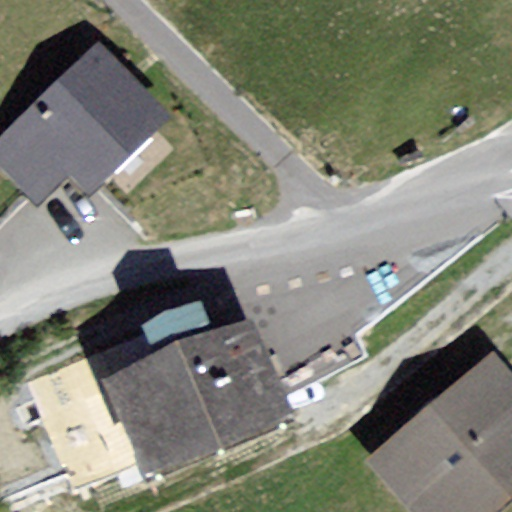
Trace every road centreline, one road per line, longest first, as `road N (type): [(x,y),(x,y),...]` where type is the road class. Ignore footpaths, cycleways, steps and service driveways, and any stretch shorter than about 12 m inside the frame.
road 1 (unclassified): [(352,227),(137,268),(0,321)]
road 2 (residential): [(352,227),(121,0)]
road 3 (unclassified): [(511,171),(352,227)]
